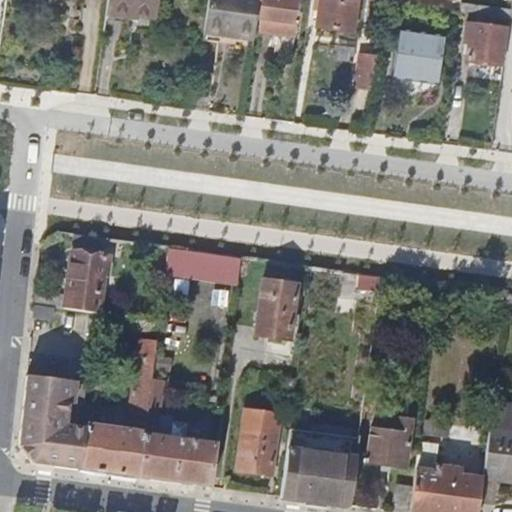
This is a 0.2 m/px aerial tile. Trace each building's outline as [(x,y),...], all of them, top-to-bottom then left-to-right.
[(157,17),(159,0),(108,0),(107,15),(125,18),(126,13),(157,17)] [(257,32),(261,0),(209,0),(205,32),(256,39),(257,32)] [(297,38),(302,0),(301,0),(261,0),(257,32),(297,38)] [(352,32),(356,6),(339,3),(339,0),(320,0),(316,27),(352,32)] [(476,25),(506,29),(509,30),(511,19),(478,14),(476,25)] [(501,65),(506,29),(476,25),(467,24),(465,38),(470,38),(467,59),(501,65)] [(439,83),(445,38),(401,32),(395,76),(439,83)] [(372,99),(377,63),(360,61),(354,96),(372,99)] [(108,246),(109,239),(91,236),(90,243),(108,246)] [(208,280),(212,253),(170,247),(166,275),(208,280)] [(99,313),(105,275),(108,275),(110,257),(71,252),(66,290),(67,290),(65,308),(99,313)] [(238,285),(242,257),(212,253),(208,280),(238,285)] [(338,307),(343,271),(318,268),(313,304),(338,307)] [(380,292),(382,277),(362,274),(361,290),(380,292)] [(291,340),(298,286),(264,281),(256,336),(291,340)] [(58,307),(59,294),(36,291),(34,304),(56,307),(58,307)] [(55,318),(56,307),(34,304),(33,316),(55,318)] [(158,332),(159,322),(128,317),(126,328),(158,332)] [(151,380),(156,342),(138,340),(128,413),(134,414),(132,431),(86,424),(86,428),(81,468),(95,470),(107,472),(138,476),(151,380)] [(75,411),(76,405),(83,406),(86,385),(76,384),(76,382),(27,375),(24,408),(20,445),(32,462),(55,465),(81,468),(86,428),(65,425),(67,410),(75,411)] [(210,486),(216,443),(172,436),(157,434),(160,412),(164,382),(151,380),(138,476),(177,482),(210,486)] [(511,482),(511,412),(493,410),(484,478),(511,482)] [(484,431),(487,413),(470,411),(468,429),(484,431)] [(175,414),(160,412),(157,434),(172,436),(175,414)] [(271,474),(279,418),(245,412),(238,470),(271,474)] [(406,469),(412,422),(377,417),(375,430),(371,429),(366,463),(406,469)] [(351,505),(360,438),(315,433),(315,438),(290,435),(281,496),(317,501),(351,505)] [(478,511),(484,478),(462,475),(463,468),(435,464),(434,471),(416,469),(414,487),(410,511),(478,511)] [(398,511),(410,511),(414,487),(397,484),(393,511),(398,511)]
